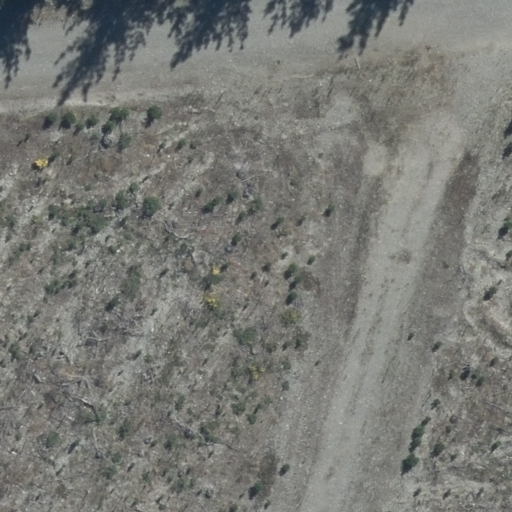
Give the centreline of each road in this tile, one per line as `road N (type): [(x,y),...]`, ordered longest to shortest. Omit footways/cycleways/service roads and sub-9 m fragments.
road 1 (unclassified): [(476,2),(321,511)]
road 2 (unclassified): [(0,67),(476,2)]
